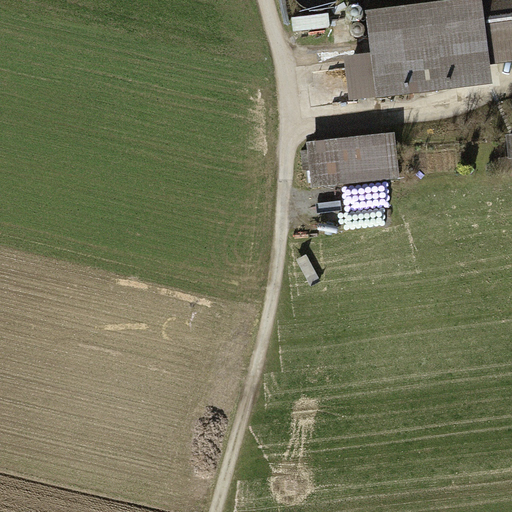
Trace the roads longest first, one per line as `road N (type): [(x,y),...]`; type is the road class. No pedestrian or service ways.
road 1 (track): [(263,0),(278,54),(282,133),(275,241),(210,511)]
road 2 (track): [(282,133),(511,91)]
